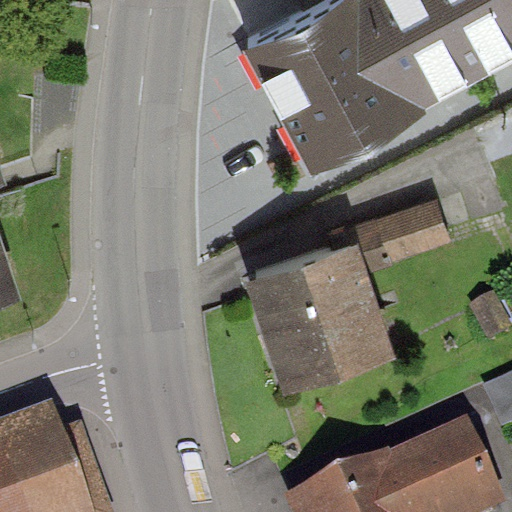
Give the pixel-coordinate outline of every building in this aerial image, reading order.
[(425,90),(511,42),(511,0),(297,0),(243,30),(312,157),(428,94),(425,90)] [(0,127),(0,282),(21,276),(0,212),(0,149),(6,147),(0,127)] [(354,225),(356,232),(371,275),(393,268),(391,263),(452,243),(438,198),(354,225)] [(284,383),(395,345),(371,275),(356,232),(246,269),(284,383)] [(511,373),(484,386),(502,425),(511,420),(511,373)] [(52,403),(0,421),(0,511),(113,511),(81,421),(61,428),(52,403)] [(486,511),(507,503),(469,416),(285,496),(292,511),(486,511)]
